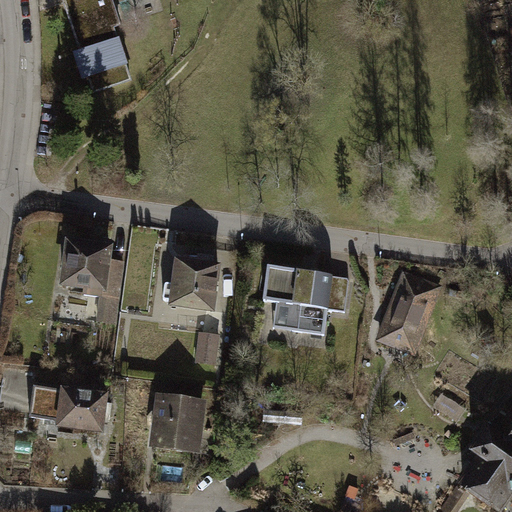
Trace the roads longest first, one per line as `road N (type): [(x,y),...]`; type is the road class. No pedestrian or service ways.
road 1 (residential): [(10,194),(500,261),(511,253)]
road 2 (unknown): [(212,507),(264,454),(300,435),(329,433),(381,448)]
road 3 (residential): [(10,194),(23,42),(16,0)]
